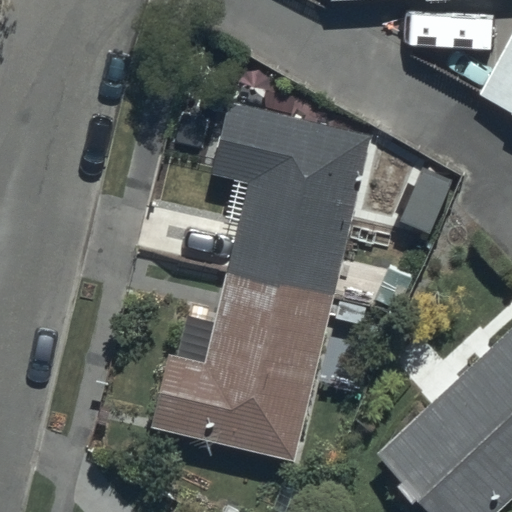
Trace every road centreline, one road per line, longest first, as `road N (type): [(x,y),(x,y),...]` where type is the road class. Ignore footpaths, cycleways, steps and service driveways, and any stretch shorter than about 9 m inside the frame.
road 1 (residential): [(91,0),(0,398)]
road 2 (residential): [(0,139),(73,0)]
